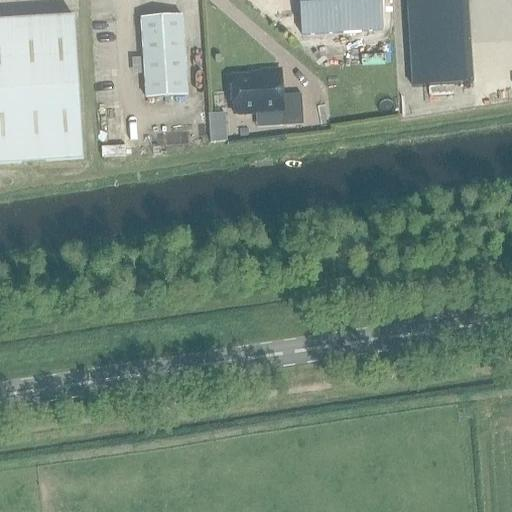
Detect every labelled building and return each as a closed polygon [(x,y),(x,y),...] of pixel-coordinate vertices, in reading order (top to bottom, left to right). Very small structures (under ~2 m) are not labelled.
[(466,0),(406,0),(411,86),(471,82),(466,0)] [(182,17),(141,20),(146,101),(187,98),(182,17)] [(74,19),(0,23),(0,166),(83,161),(74,19)] [(282,97),(280,71),(261,72),(261,77),(232,79),(234,115),(281,112),(282,127),(303,126),(301,96),(282,97)] [(212,114),(208,114),(209,128),(224,127),(223,113),(212,114)]
